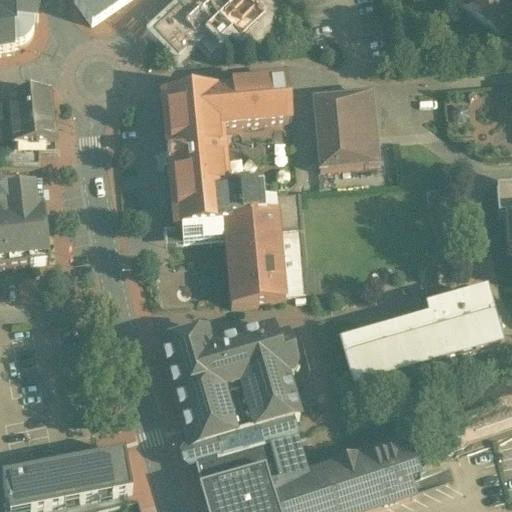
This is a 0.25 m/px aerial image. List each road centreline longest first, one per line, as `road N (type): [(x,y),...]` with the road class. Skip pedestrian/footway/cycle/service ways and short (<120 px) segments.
road 1 (tertiary): [(116,308),(171,511)]
road 2 (tertiary): [(94,113),(88,144),(116,308)]
